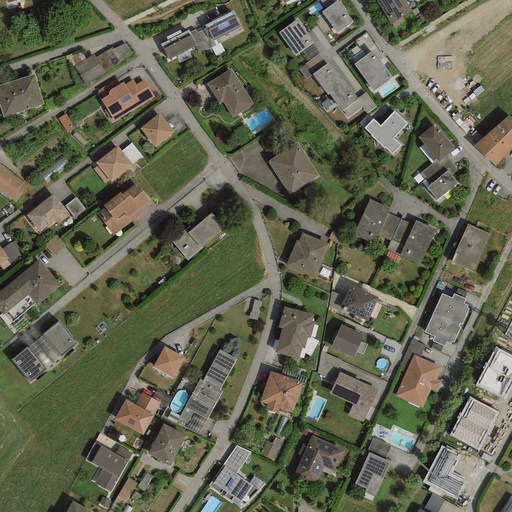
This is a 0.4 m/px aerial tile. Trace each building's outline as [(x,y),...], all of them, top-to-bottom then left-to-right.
[(353,22),(337,0),(321,12),(337,33),(353,22)] [(404,0),(375,0),(376,0),(391,24),(411,11),(411,10),(404,0)] [(404,0),(411,10),(417,6),(413,0),(404,0)] [(233,11),(204,25),(206,28),(212,41),(213,41),(241,27),(233,11)] [(313,42),(297,19),(278,33),(295,55),(302,50),(312,43),(313,42)] [(216,45),(213,41),(212,41),(206,28),(197,33),(195,30),(189,33),(196,46),(199,53),(216,45)] [(188,30),(160,44),(168,60),(196,46),(189,33),(188,30)] [(113,49),(111,49),(119,63),(132,54),(125,43),(113,49)] [(309,61),(319,54),(319,53),(312,43),(302,50),(309,61)] [(111,49),(113,49),(112,47),(96,57),(104,72),(119,63),(111,49)] [(356,63),(366,55),(362,50),(352,58),(356,63)] [(374,91),(392,77),(372,51),(366,55),(356,63),(354,64),(374,91)] [(94,54),(74,66),(85,85),(105,73),(104,72),(96,57),(94,54)] [(312,74),(326,64),(319,54),(309,61),(305,64),(305,65),(299,69),(306,79),(311,76),(312,77),(313,76),(312,74)] [(327,95),(329,93),(344,82),(343,80),(341,81),(328,63),(326,64),(312,74),(313,76),(327,95)] [(233,118),(253,104),(230,69),(206,84),(219,104),(222,102),(233,118)] [(34,75),(0,85),(0,106),(3,117),(43,104),(34,75)] [(114,122),(154,97),(143,80),(136,85),(133,80),(124,85),(123,82),(119,84),(116,79),(98,91),(102,99),(100,100),(114,122)] [(343,110),(358,99),(357,98),(349,87),(348,88),(344,82),(329,93),(337,106),(338,105),(342,111),(343,110)] [(365,93),(357,98),(358,99),(343,110),(348,117),(362,107),(367,113),(376,106),(365,93)] [(393,138),(407,124),(394,111),(380,126),(373,119),(364,128),(371,135),(371,136),(384,148),(385,147),(392,155),(401,145),(393,138)] [(66,114),(58,118),(67,133),(75,129),(66,114)] [(174,132),(159,114),(140,128),(155,147),(174,132)] [(511,147),(511,118),(508,116),(473,146),(495,166),(511,147)] [(455,149),(434,124),(418,137),(437,160),(439,162),(445,156),(455,149)] [(318,175),(297,142),(269,161),(290,194),(318,175)] [(121,151),(132,164),(142,156),(131,143),(121,151)] [(111,183),(133,165),(132,164),(121,151),(117,146),(95,163),(98,166),(93,169),(105,184),(109,181),(111,183)] [(437,160),(420,173),(431,184),(447,170),(451,175),(457,170),(445,156),(439,162),(437,160)] [(28,187),(0,163),(0,190),(15,202),(28,187)] [(451,175),(447,170),(431,184),(426,187),(436,200),(458,183),(451,175)] [(136,212),(150,200),(136,183),(122,194),(120,192),(103,206),(105,207),(97,214),(113,235),(139,216),(136,212)] [(55,220),(58,224),(69,215),(53,194),(26,216),(40,232),(55,220)] [(76,197),(64,206),(74,219),(86,210),(76,197)] [(389,209),(370,200),(354,235),(373,244),(378,235),(387,213),(389,209)] [(224,229),(212,213),(191,229),(189,226),(171,241),(187,261),(203,248),(201,246),(224,229)] [(378,235),(391,241),(400,219),(387,213),(378,235)] [(400,255),(414,225),(400,219),(391,241),(387,249),(400,255)] [(436,230),(416,220),(414,225),(400,255),(420,265),(436,230)] [(491,235),(467,224),(451,262),(475,273),(491,235)] [(315,280),(329,244),(302,233),(298,241),(296,241),(285,266),(315,280)] [(66,246),(57,235),(45,245),(54,256),(66,246)] [(11,242),(1,249),(8,258),(6,260),(9,264),(21,255),(11,242)] [(10,265),(9,264),(6,260),(0,264),(0,265),(3,270),(10,265)] [(36,305),(60,286),(38,260),(0,291),(0,312),(3,316),(5,314),(12,323),(35,304),(36,305)] [(367,321),(378,297),(350,285),(344,297),(339,309),(342,310),(367,321)] [(339,309),(344,297),(331,291),(329,307),(341,312),(342,310),(339,309)] [(451,298),(442,293),(424,332),(434,337),(432,341),(444,346),(446,342),(450,344),(451,342),(453,343),(461,327),(459,326),(460,324),(462,325),(469,309),(467,308),(468,305),(464,303),(466,299),(453,294),(451,298)] [(313,322),(315,315),(284,307),(279,327),(282,328),(276,352),(298,358),(301,348),(304,348),(307,337),(310,338),(314,322),(313,322)] [(58,321),(43,334),(44,335),(61,355),(62,356),(77,344),(58,321)] [(363,335),(341,325),(330,348),(353,359),(363,335)] [(44,369),(61,355),(44,335),(27,348),(44,369)] [(420,357),(425,346),(412,340),(404,357),(411,360),(413,354),(420,357)] [(184,358),(164,347),(153,367),(173,378),(184,358)] [(505,400),(511,387),(511,355),(496,347),(476,386),(505,400)] [(30,383),(45,370),(44,369),(27,348),(11,360),(30,383)] [(236,359),(219,350),(202,381),(200,380),(184,407),(207,419),(222,392),(219,390),(236,359)] [(334,379),(341,361),(321,351),(317,373),(334,379)] [(420,357),(413,354),(411,360),(405,372),(395,396),(422,408),(430,390),(437,393),(442,382),(435,379),(441,367),(420,357)] [(405,372),(411,360),(404,357),(398,369),(405,372)] [(302,382),(302,383),(304,383),(306,377),(283,369),(281,375),(302,382)] [(302,383),(302,382),(281,375),(270,371),(260,402),(267,404),(265,410),(277,414),(279,408),(292,413),(302,383)] [(363,422),(378,390),(339,372),(329,393),(353,404),(348,416),(363,422)] [(160,403),(142,393),(135,405),(125,400),(114,419),(142,435),(160,403)] [(479,451),(498,413),(470,397),(450,436),(479,451)] [(170,466),(186,436),(163,424),(147,454),(170,466)] [(345,450),(311,435),(307,445),(303,444),(298,454),(302,456),(295,472),(316,482),(323,466),(335,472),(345,450)] [(272,444),(266,441),(259,454),(273,460),(282,441),(275,437),(272,444)] [(373,438),(367,450),(386,459),(391,446),(373,438)] [(110,492),(128,461),(115,454),(100,446),(91,463),(98,467),(91,480),(95,482),(94,483),(110,492)] [(244,505),(259,490),(258,490),(262,483),(254,477),(249,484),(235,474),(250,453),(236,446),(209,486),(220,494),(223,490),(226,493),(224,496),(241,508),(243,505),(244,505)] [(461,456),(442,446),(422,483),(457,500),(466,482),(452,474),(453,472),(461,456)] [(115,454),(128,461),(132,454),(119,447),(115,454)] [(391,462),(369,452),(354,484),(367,490),(374,476),(383,480),(391,462)] [(129,478),(117,496),(126,502),(137,484),(129,478)] [(438,511),(445,501),(432,494),(423,511),(418,509),(416,511),(438,511)] [(90,511),(72,501),(65,511),(90,511)]
